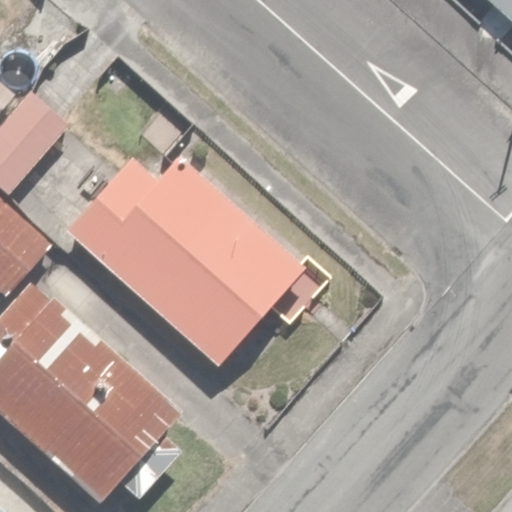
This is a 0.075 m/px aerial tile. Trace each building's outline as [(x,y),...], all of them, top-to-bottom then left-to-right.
[(511,0),(495,0),(511,13),(511,0)] [(0,114),(0,175),(6,181),(66,113),(30,81),(0,114)] [(294,255),(169,148),(90,240),(215,347),(294,255)] [(0,279),(5,284),(48,233),(0,193),(0,279)] [(184,403),(44,268),(0,313),(0,400),(97,493),(184,403)]
